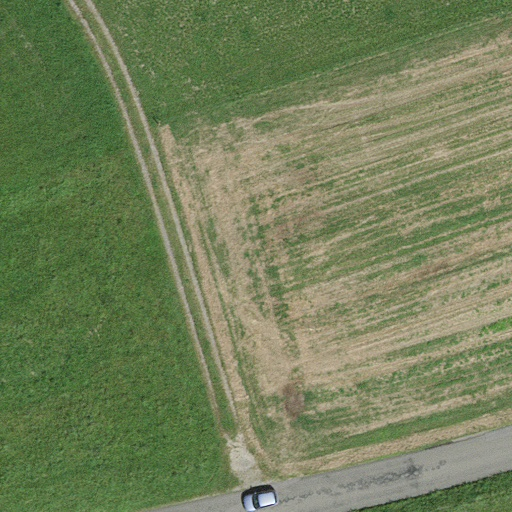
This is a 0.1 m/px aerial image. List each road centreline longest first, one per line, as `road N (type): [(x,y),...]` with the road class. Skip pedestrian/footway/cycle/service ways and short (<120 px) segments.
road 1 (track): [(258,505),(129,107),(76,0)]
road 2 (unclassified): [(233,511),(511,434)]
